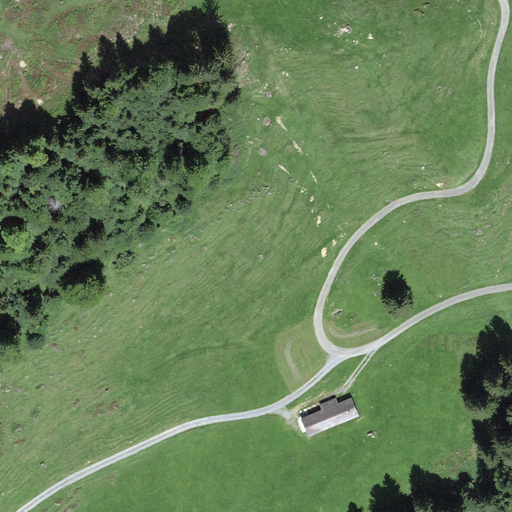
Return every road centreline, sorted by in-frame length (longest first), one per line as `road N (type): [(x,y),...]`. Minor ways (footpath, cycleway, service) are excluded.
road 1 (unclassified): [(502,0),(481,177),(464,190),(407,199),(364,226),(339,256),(318,318),(330,349),(361,352),(445,305),(511,287)]
road 2 (track): [(23,511),(201,421),(281,406),(343,354)]
